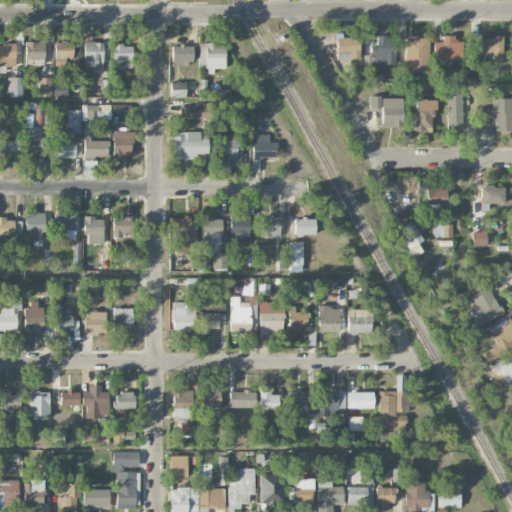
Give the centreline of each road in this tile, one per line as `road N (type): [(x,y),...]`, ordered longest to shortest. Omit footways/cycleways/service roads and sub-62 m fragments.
road 1 (residential): [(511,10),(0,15)]
road 2 (residential): [(156,511),(156,0)]
road 3 (residential): [(407,363),(0,362)]
road 4 (residential): [(316,189),(0,188)]
road 5 (residential): [(375,158),(294,11)]
road 6 (residential): [(511,159),(375,158)]
